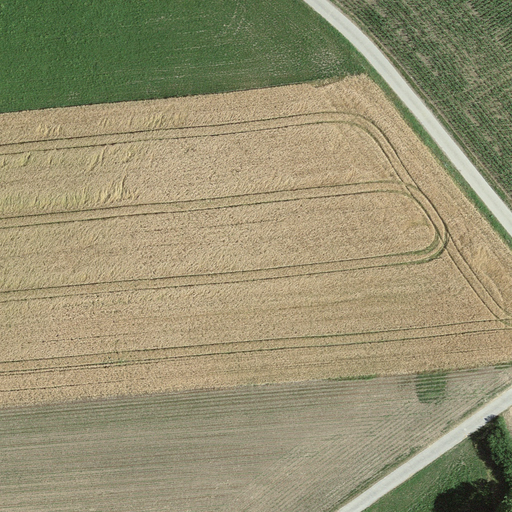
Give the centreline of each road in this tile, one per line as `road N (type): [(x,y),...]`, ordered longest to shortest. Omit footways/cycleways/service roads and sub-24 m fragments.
road 1 (unclassified): [(312,0),(369,47),(511,224)]
road 2 (track): [(352,511),(511,397)]
